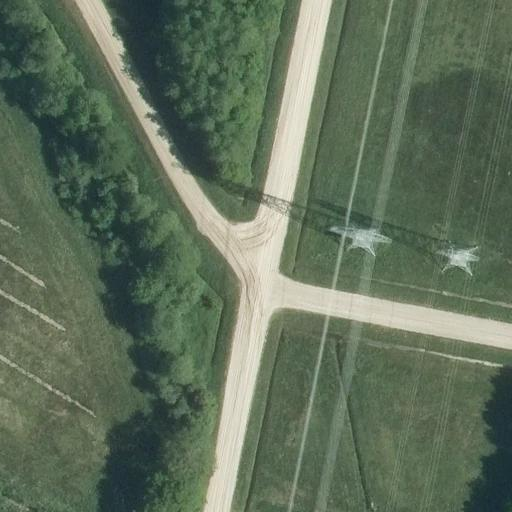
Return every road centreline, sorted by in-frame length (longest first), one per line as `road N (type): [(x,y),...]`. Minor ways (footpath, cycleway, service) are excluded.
road 1 (track): [(87,0),(191,197),(232,243),(266,258)]
road 2 (track): [(511,337),(259,291)]
